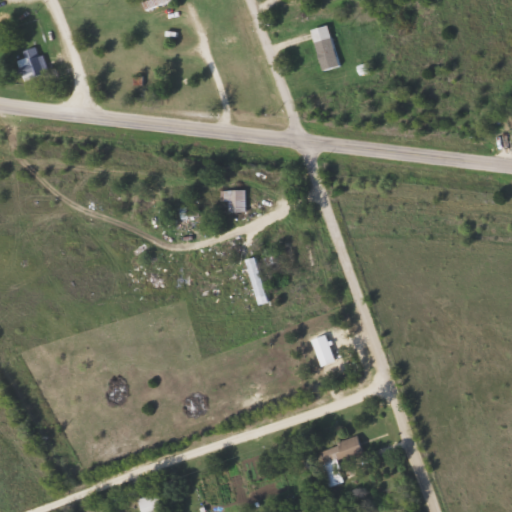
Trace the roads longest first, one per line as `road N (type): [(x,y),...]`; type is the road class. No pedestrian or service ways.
road 1 (residential): [(439,511),(254,0)]
road 2 (residential): [(388,369),(10,511)]
road 3 (secondary): [(0,98),(304,137)]
road 4 (secondary): [(511,163),(304,137)]
road 5 (residential): [(91,113),(48,0)]
